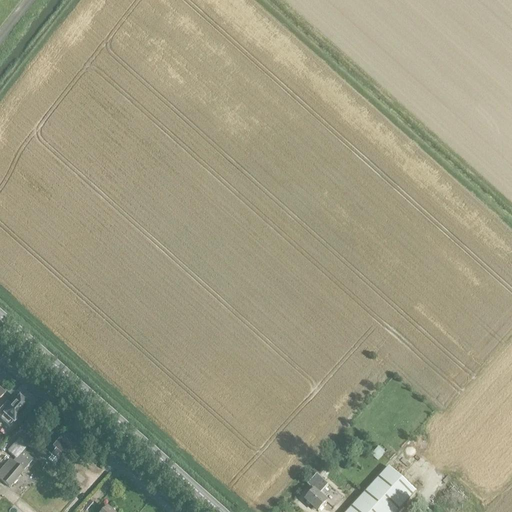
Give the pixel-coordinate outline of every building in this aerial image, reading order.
[(27,406),(28,405),(25,402),(22,399),(21,400),(19,399),(12,407),(7,402),(0,409),(0,419),(1,420),(9,428),(13,424),(14,424),(28,408),(27,406)] [(52,448),(56,451),(52,456),(59,463),(63,458),(66,461),(76,450),(62,437),(52,448)] [(20,438),(7,450),(24,469),(34,460),(24,448),(27,445),(20,438)] [(372,454),(378,460),(386,452),(379,446),(372,454)] [(11,458),(0,469),(0,477),(10,486),(25,470),(11,458)] [(389,468),(348,511),(398,511),(416,493),(389,468)] [(319,495),(324,490),(328,485),(317,476),(307,486),(314,492),(306,501),(317,511),(318,511),(327,503),(319,495)]
